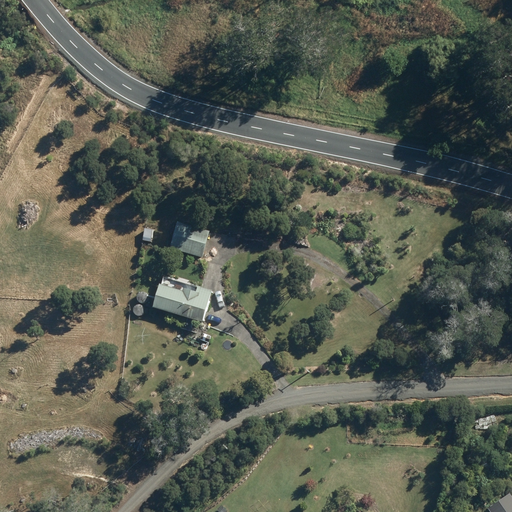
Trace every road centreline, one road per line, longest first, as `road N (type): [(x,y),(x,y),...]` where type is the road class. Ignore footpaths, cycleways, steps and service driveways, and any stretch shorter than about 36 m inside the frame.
road 1 (tertiary): [(35,0),(97,66),(160,103),(511,186)]
road 2 (unclassified): [(123,511),(200,436),(262,404),(336,390),(511,380)]
